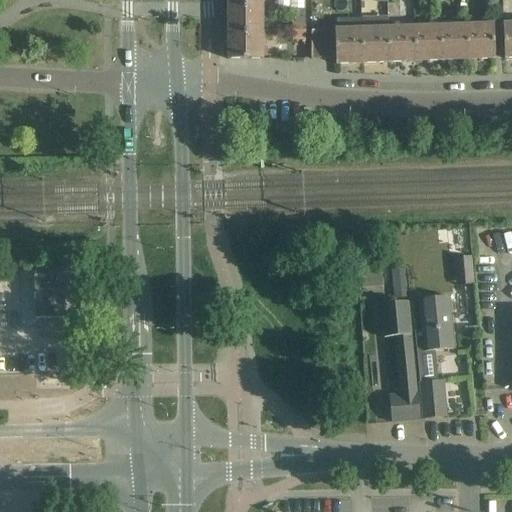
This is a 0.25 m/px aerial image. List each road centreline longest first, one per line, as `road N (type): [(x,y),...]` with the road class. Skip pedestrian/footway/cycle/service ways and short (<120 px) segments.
road 1 (tertiary): [(186,431),(176,83)]
road 2 (tertiary): [(128,84),(137,429)]
road 3 (unclassified): [(176,83),(307,96),(511,98)]
road 4 (unclassified): [(341,456),(511,456)]
road 5 (unclassified): [(185,475),(341,456)]
road 6 (unclassified): [(341,456),(186,431)]
road 7 (tertiary): [(0,479),(139,477)]
road 8 (tertiary): [(137,429),(0,431)]
road 9 (residential): [(128,84),(0,77)]
